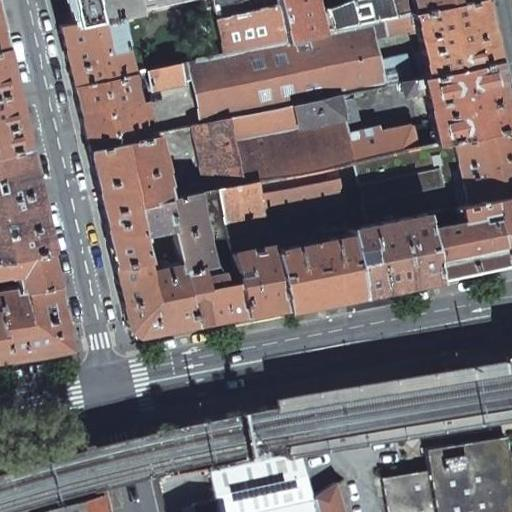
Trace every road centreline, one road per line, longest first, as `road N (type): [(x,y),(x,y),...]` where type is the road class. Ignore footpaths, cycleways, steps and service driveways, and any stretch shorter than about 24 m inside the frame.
road 1 (secondary): [(107,390),(511,308)]
road 2 (residential): [(107,390),(19,0)]
road 3 (residential): [(134,511),(107,390)]
